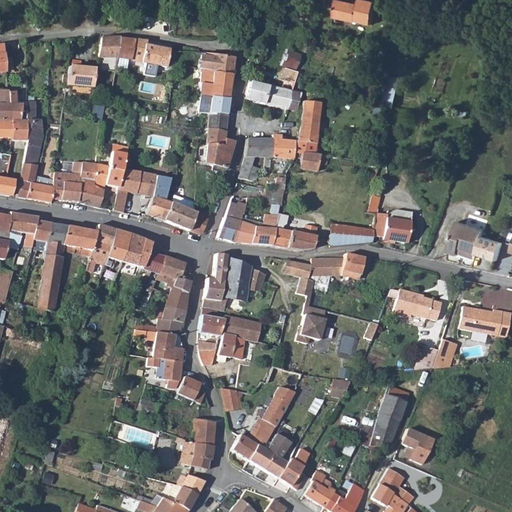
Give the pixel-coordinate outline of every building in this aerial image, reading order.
[(340,0),(337,0),(334,17),(357,22),(357,21),(372,25),(377,3),(364,0),(361,0),(360,5),(340,0)] [(99,39),(97,59),(115,59),(118,40),(119,40),(119,38),(99,39)] [(118,40),(115,59),(126,60),(126,56),(131,57),(131,62),(166,68),(169,50),(145,46),(146,41),(133,40),(133,41),(119,40),(118,40)] [(294,63),(295,52),(284,50),(282,61),(294,63)] [(198,61),(197,69),(201,70),(230,75),(232,58),(214,55),(203,54),(203,61),(198,61)] [(12,57),(3,58),(4,71),(13,70),(12,57)] [(97,59),(95,70),(114,72),(115,59),(97,59)] [(250,71),(250,74),(257,76),(259,68),(253,66),(252,72),(250,71)] [(69,68),(66,86),(92,88),(93,70),(69,68)] [(201,70),(200,87),(229,90),(230,75),(201,70)] [(382,102),(394,106),(403,78),(390,74),(382,102)] [(245,93),(244,100),(263,105),(285,110),(290,92),(269,88),(249,82),(247,86),(246,87),(245,93)] [(200,87),(199,95),(227,99),(229,90),(200,87)] [(7,91),(0,91),(0,122),(10,123),(10,121),(8,105),(7,93),(7,91)] [(290,92),(285,110),(295,111),(300,95),(290,92)] [(227,99),(199,95),(198,106),(209,108),(208,114),(226,116),(227,99)] [(26,146),(22,165),(36,166),(41,136),(39,120),(34,121),(33,102),(25,102),(26,122),(27,142),(26,146)] [(301,102),(296,142),(315,144),(318,110),(323,110),(323,104),(301,102)] [(12,105),(8,105),(10,121),(10,123),(10,138),(11,141),(27,142),(26,122),(20,122),(21,105),(12,105)] [(208,114),(207,131),(224,133),(226,116),(208,114)] [(10,123),(0,122),(0,138),(10,138),(10,123)] [(207,131),(205,146),(223,147),(223,140),(224,133),(207,131)] [(205,146),(203,165),(225,170),(233,142),(223,140),(223,147),(205,146)] [(244,158),(238,179),(252,182),(253,182),(254,181),(255,180),(256,177),(259,169),(251,167),(254,158),(270,158),(271,140),(245,140),(244,158)] [(271,140),(270,158),(293,160),(293,153),(293,142),(279,141),(275,140),(271,140)] [(293,142),(293,153),(300,154),(314,155),(315,144),(296,142),(293,142)] [(112,145),(110,153),(123,156),(125,156),(127,148),(112,145)] [(94,166),(92,188),(102,191),(103,185),(116,189),(119,170),(123,156),(110,153),(106,168),(94,166)] [(314,155),(300,154),(298,170),(316,173),(316,168),(320,168),(320,165),(325,166),(327,158),(319,155),(314,155)] [(52,173),(51,183),(61,185),(59,201),(76,203),(97,209),(102,191),(92,188),(94,166),(73,163),(71,175),(52,173)] [(22,165),(18,182),(29,184),(32,185),(36,166),(22,165)] [(116,189),(112,211),(122,213),(126,193),(150,197),(154,177),(119,170),(116,189)] [(0,172),(0,195),(9,197),(11,181),(5,180),(6,174),(0,172)] [(29,184),(26,199),(48,204),(49,200),(59,201),(61,185),(51,183),(52,173),(50,173),(49,180),(36,178),(35,185),(32,185),(29,184)] [(367,181),(374,182),(376,175),(369,174),(367,181)] [(151,197),(144,215),(163,221),(169,205),(163,202),(169,179),(154,177),(150,197),(151,197)] [(284,180),(275,179),(274,191),(282,192),(283,192),(284,185),(284,180)] [(18,182),(15,198),(26,200),(26,199),(29,184),(18,182)] [(264,189),(262,204),(280,206),(282,192),(274,191),(264,189)] [(169,205),(163,221),(188,232),(194,215),(181,209),(185,200),(173,196),(169,205)] [(370,196),(366,213),(373,214),(376,215),(379,198),(370,196)] [(220,226),(216,238),(233,243),(239,222),(246,203),(237,203),(236,205),(229,203),(223,218),(222,220),(220,226)] [(373,214),(371,230),(371,236),(381,238),(384,219),(409,223),(410,213),(392,210),(385,216),(376,215),(373,214)] [(194,215),(188,232),(201,236),(208,216),(195,212),(194,215)] [(9,217),(7,231),(21,234),(24,234),(22,248),(31,248),(36,222),(37,217),(8,213),(7,215),(8,215),(8,217),(9,217)] [(0,215),(0,231),(7,231),(9,217),(8,217),(0,215)] [(252,227),(249,245),(270,246),(276,216),(264,215),(263,224),(253,222),(252,227)] [(276,216),(270,246),(286,249),(299,252),(311,250),(316,228),(304,225),(302,235),(281,231),(282,227),(285,225),(287,217),(277,215),(276,216)] [(381,238),(381,240),(406,244),(409,223),(384,219),(381,238)] [(36,222),(31,248),(29,253),(35,254),(36,250),(45,253),(46,243),(49,224),(36,222)] [(239,222),(233,243),(249,245),(252,227),(239,222)] [(457,256),(457,254),(459,248),(477,254),(482,237),(484,231),(457,222),(447,253),(457,256)] [(49,224),(46,243),(62,246),(63,246),(63,248),(65,252),(73,254),(74,248),(77,248),(75,254),(89,257),(95,233),(49,224)] [(327,244),(327,245),(330,246),(331,246),(371,244),(371,236),(371,230),(342,226),(330,224),(327,244)] [(87,259),(84,272),(91,274),(94,264),(103,266),(114,231),(97,225),(95,233),(89,257),(88,259),(87,259)] [(0,231),(0,241),(6,242),(5,247),(17,250),(20,237),(12,236),(7,233),(7,231),(0,231)] [(114,231),(103,266),(109,267),(111,260),(120,262),(128,235),(114,231)] [(128,235),(120,262),(124,264),(121,271),(132,275),(134,267),(157,275),(162,257),(155,255),(157,247),(142,241),(143,240),(128,235)] [(482,237),(477,254),(497,261),(502,243),(482,237)] [(45,253),(36,309),(45,312),(52,313),(62,246),(46,243),(45,253)] [(459,248),(457,254),(475,259),(477,254),(459,248)] [(215,281),(205,279),(202,300),(218,302),(219,299),(225,260),(224,259),(225,256),(214,255),(212,276),(216,276),(215,281)] [(342,259),(310,259),(310,266),(307,276),(340,276),(343,277),(358,280),(362,259),(344,255),(342,259)] [(162,257),(157,275),(155,280),(166,284),(165,286),(171,288),(170,289),(185,294),(188,283),(186,282),(179,280),(182,271),(184,265),(162,257)] [(225,260),(219,299),(220,299),(220,298),(224,298),(244,302),(246,290),(259,292),(265,276),(225,260)] [(285,261),(281,273),(299,278),(306,280),(307,276),(310,266),(285,261)] [(0,303),(3,304),(11,273),(0,270),(0,303)] [(182,271),(179,280),(186,282),(188,277),(188,273),(182,271)] [(306,280),(299,278),(295,294),(305,297),(303,306),(308,307),(311,289),(312,282),(306,280)] [(154,283),(149,281),(146,291),(150,293),(154,283)] [(170,289),(163,308),(184,312),(185,294),(170,289)] [(390,290),(387,297),(395,299),(397,292),(390,290)] [(397,292),(395,299),(391,314),(409,319),(410,315),(426,320),(426,319),(435,321),(440,303),(431,301),(431,300),(415,296),(415,295),(398,290),(397,292)] [(219,299),(218,302),(202,300),(201,307),(221,311),(222,311),(224,298),(220,298),(220,299),(219,299)] [(155,319),(157,320),(181,324),(184,312),(163,308),(158,306),(155,319)] [(308,307),(303,306),(300,316),(302,316),(298,333),(296,334),(294,341),(306,345),(308,338),(318,341),(323,321),(322,320),(324,311),(308,307)] [(26,307),(24,313),(29,314),(28,317),(44,320),(45,312),(36,309),(26,307)] [(479,313),(479,311),(461,307),(457,329),(506,339),(510,314),(492,311),(491,315),(479,313)] [(197,334),(197,339),(202,339),(203,335),(217,337),(218,335),(220,335),(223,317),(222,317),(222,320),(200,316),(197,334)] [(220,338),(216,356),(217,356),(225,358),(230,358),(240,360),(243,340),(256,343),(260,325),(223,317),(220,335),(218,335),(217,337),(220,338)] [(141,325),(141,331),(145,332),(172,336),(178,337),(181,324),(157,320),(156,327),(141,325)] [(66,330),(74,333),(77,324),(69,321),(66,330)] [(372,324),(369,323),(363,338),(370,341),(376,326),(377,325),(372,324)] [(151,359),(180,362),(182,350),(171,349),(172,336),(145,332),(144,337),(147,341),(154,342),(151,359)] [(171,349),(182,350),(178,337),(172,336),(171,349)] [(431,369),(444,368),(452,344),(440,340),(437,351),(431,369)] [(421,364),(416,362),(413,371),(431,369),(437,351),(427,348),(421,364)] [(214,351),(198,351),(199,359),(202,366),(210,366),(214,351)] [(178,382),(180,362),(151,359),(146,359),(145,367),(156,368),(155,380),(166,381),(165,388),(174,390),(178,382)] [(290,373),(283,390),(293,393),(300,375),(290,373)] [(182,378),(175,394),(199,405),(204,394),(202,390),(199,385),(182,378)] [(333,380),(328,397),(340,399),(349,382),(333,380)] [(230,451),(246,461),(255,446),(261,449),(273,429),(274,429),(274,428),(293,393),(283,390),(278,388),(260,420),(258,418),(245,440),(238,436),(230,451)] [(241,393),(219,389),(224,413),(238,410),(236,398),(241,397),(241,393)] [(377,414),(367,447),(386,449),(398,421),(404,403),(384,395),(377,414)] [(140,400),(137,410),(156,416),(159,405),(140,400)] [(195,432),(193,444),(212,447),(213,422),(193,419),(191,431),(195,432)] [(281,422),(274,435),(288,443),(295,430),(281,422)] [(403,457),(408,459),(418,435),(406,430),(399,445),(407,448),(403,457)] [(255,446),(246,461),(275,479),(285,464),(279,460),(289,444),(288,443),(274,435),(264,451),(261,449),(255,446)] [(418,435),(408,459),(421,465),(432,441),(418,435)] [(179,462),(181,465),(206,471),(209,461),(212,447),(193,444),(184,442),(179,462)] [(285,464),(275,479),(289,487),(298,472),(301,468),(300,468),(308,455),(298,450),(291,462),(288,460),(285,464)] [(387,469),(378,485),(391,494),(391,495),(406,505),(412,498),(398,486),(403,479),(387,469)] [(312,483),(303,495),(323,508),(334,491),(329,488),(330,486),(329,483),(323,479),(325,477),(315,471),(310,481),(312,483)] [(298,472),(289,487),(297,492),(305,480),(305,476),(298,472)] [(186,476),(180,487),(195,495),(203,482),(186,476)] [(334,491),(323,508),(328,511),(352,511),(359,501),(363,492),(352,484),(345,495),(335,488),(334,491)] [(185,511),(186,511),(195,495),(180,487),(173,485),(165,501),(161,499),(155,507),(151,511),(185,511)] [(378,485),(370,499),(383,507),(384,506),(387,507),(384,511),(401,511),(406,505),(391,495),(391,494),(378,485)] [(253,511),(238,500),(228,511),(253,511)] [(283,511),(286,509),(272,500),(263,511),(283,511)] [(151,511),(155,507),(139,501),(136,509),(144,511),(151,511)]
